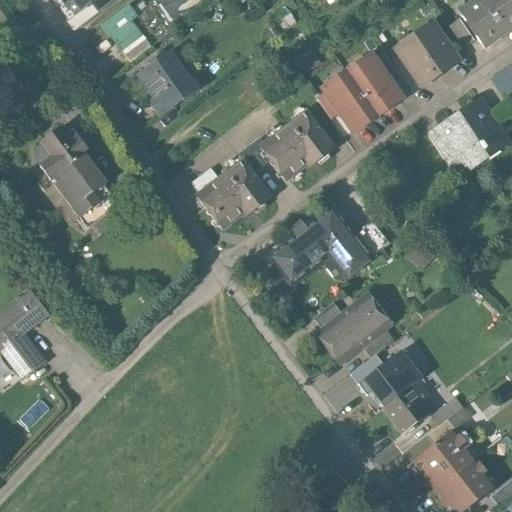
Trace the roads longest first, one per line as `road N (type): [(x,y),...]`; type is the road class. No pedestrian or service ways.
road 1 (residential): [(511,51),(432,103),(222,276)]
road 2 (residential): [(31,0),(222,276)]
road 3 (residential): [(222,276),(0,496)]
road 4 (residential): [(222,276),(403,511)]
